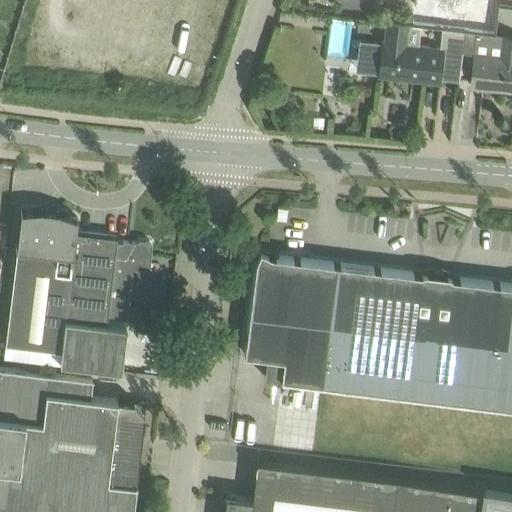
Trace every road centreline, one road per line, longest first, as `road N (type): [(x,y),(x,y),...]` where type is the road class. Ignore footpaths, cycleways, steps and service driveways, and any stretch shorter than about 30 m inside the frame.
road 1 (unclassified): [(182,511),(219,159)]
road 2 (tertiary): [(511,177),(219,159)]
road 3 (tertiary): [(219,159),(0,130)]
road 4 (unclassified): [(261,0),(219,159)]
